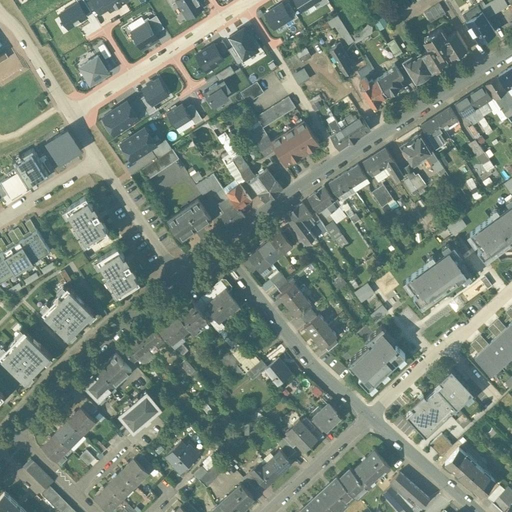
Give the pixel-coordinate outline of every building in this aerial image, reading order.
[(77,0),(78,2),(86,14),(91,11),(83,0),(77,0)] [(104,0),(91,0),(100,14),(109,8),(104,0)] [(104,0),(109,8),(110,10),(126,0),(104,0)] [(198,0),(176,0),(177,0),(187,17),(203,7),(198,0)] [(284,0),(283,0),(266,12),(276,29),(300,13),(292,1),(287,4),(284,0)] [(299,0),(305,9),(318,0),(321,0),(323,3),(328,0),(299,0)] [(504,0),(492,0),(485,4),(491,14),(508,5),(504,0)] [(86,14),(78,2),(60,13),(69,28),(87,17),(86,14)] [(439,2),(424,11),(431,21),(446,12),(439,2)] [(485,4),(484,2),(479,5),(482,11),(483,10),(487,17),(491,14),(485,4)] [(482,11),(467,20),(480,40),(495,30),(487,17),(483,10),(482,11)] [(148,21),(155,33),(164,27),(156,14),(150,19),(148,17),(144,19),(146,22),(148,21)] [(354,40),(338,14),(329,20),(332,25),(335,23),(338,28),(350,42),(354,40)] [(159,38),(155,33),(148,21),(146,22),(132,31),(142,49),(159,38)] [(235,43),(228,47),(238,62),(263,47),(248,23),(230,34),(235,43)] [(450,35),(447,37),(445,35),(446,34),(441,27),(432,32),(434,35),(427,39),(425,38),(423,39),(428,47),(422,51),(433,69),(443,62),(442,61),(448,57),(447,55),(450,53),(451,55),(457,52),(458,53),(468,47),(457,30),(450,34),(450,35)] [(226,57),(216,40),(197,52),(207,69),(226,57)] [(343,46),(340,41),(329,48),(344,72),(352,67),(350,64),(352,62),(343,46)] [(396,42),(389,46),(395,56),(402,51),(396,42)] [(98,46),(105,58),(111,54),(104,43),(98,46)] [(309,51),(299,56),(302,61),(311,56),(309,51)] [(422,51),(412,57),(411,55),(404,59),(416,79),(433,69),(422,51)] [(98,54),(80,65),(91,82),(108,70),(98,54)] [(393,67),(377,77),(388,94),(389,96),(403,88),(403,85),(399,79),(403,77),(395,63),(392,65),(393,67)] [(231,64),(216,73),(221,80),(206,90),(215,104),(236,91),(226,74),(234,70),(231,64)] [(369,64),(357,70),(362,77),(365,75),(366,75),(373,70),(369,64)] [(511,65),(499,74),(509,91),(511,94),(511,65)] [(310,76),(304,66),(297,71),(295,69),(292,71),(295,77),(299,83),(310,76)] [(147,91),(140,96),(149,109),(151,112),(158,107),(155,102),(173,91),(162,74),(143,86),(147,91)] [(377,78),(373,80),(372,78),(369,80),(366,75),(365,75),(362,77),(361,78),(366,85),(361,88),(372,105),(382,99),(381,98),(388,94),(377,77),(377,78)] [(506,91),(496,76),(485,83),(493,96),(494,97),(495,98),(501,108),(507,104),(511,111),(511,94),(509,91),(507,93),(506,91)] [(257,80),(240,91),(247,102),(264,91),(257,80)] [(491,97),(483,85),(484,85),(483,84),(482,85),(483,85),(469,94),(477,107),(482,113),(482,114),(492,108),(494,113),(497,111),(501,108),(495,98),(494,97),(493,96),(491,97)] [(320,93),(310,100),(312,104),(322,98),(320,93)] [(469,94),(455,102),(454,103),(455,103),(462,115),(463,116),(477,107),(469,94)] [(289,95),(256,116),(263,127),(296,106),(289,95)] [(131,102),(129,98),(104,115),(115,131),(149,109),(140,96),(131,102)] [(194,102),(187,107),(183,101),(169,111),(179,125),(193,116),(197,121),(204,116),(194,102)] [(511,111),(507,104),(501,108),(507,116),(507,117),(511,122),(511,120),(511,111)] [(449,106),(435,115),(444,128),(458,119),(450,105),(449,106)] [(507,116),(501,108),(497,111),(499,115),(502,120),(507,116)] [(351,113),(341,120),(345,126),(357,118),(355,114),(353,116),(351,113)] [(482,114),(482,113),(477,116),(484,126),(488,123),(482,114)] [(342,128),(341,128),(350,142),(357,138),(356,137),(370,129),(361,115),(357,118),(345,126),(342,128)] [(435,115),(421,124),(424,129),(430,137),(432,135),(438,131),(444,128),(435,115)] [(220,118),(211,123),(218,134),(227,129),(220,118)] [(336,118),(329,122),(333,128),(335,126),(337,131),(341,128),(342,128),(336,118)] [(304,119),(271,139),(268,135),(268,136),(275,147),(286,163),(301,154),(302,155),(307,151),(306,150),(319,142),(304,119)] [(478,132),(472,124),(467,127),(473,135),(478,132)] [(144,126),(121,142),(133,158),(149,147),(156,157),(171,147),(164,136),(156,142),(145,126),(144,126)] [(81,148),(68,127),(47,140),(60,161),(81,148)] [(263,127),(255,131),(258,137),(255,139),(257,143),(268,136),(268,135),(263,127)] [(337,131),(330,135),(333,139),(339,149),(350,142),(341,128),(337,131)] [(432,135),(430,137),(424,129),(421,131),(432,148),(438,145),(432,135)] [(241,155),(225,131),(217,136),(233,160),(240,156),(241,155)] [(421,131),(419,132),(417,131),(413,133),(413,136),(401,143),(413,164),(418,160),(417,158),(427,152),(432,149),(432,148),(421,131)] [(444,141),(438,131),(432,135),(438,145),(444,141)] [(268,136),(257,143),(264,154),(275,147),(268,136)] [(483,151),(475,139),(468,143),(477,155),(483,151)] [(404,175),(386,146),(374,153),(383,167),(385,170),(386,172),(390,169),(397,179),(404,175)] [(33,147),(11,160),(27,187),(49,173),(33,147)] [(156,157),(140,168),(147,179),(178,157),(171,147),(156,157)] [(438,158),(433,150),(432,149),(427,152),(432,161),(433,161),(438,158)] [(490,159),(484,151),(483,151),(477,155),(483,164),(489,160),(490,159)] [(374,153),(363,160),(371,174),(374,173),(376,172),(377,173),(381,170),(380,169),(383,167),(374,153)] [(448,163),(443,155),(438,158),(443,166),(448,163)] [(246,162),(244,163),(240,156),(233,160),(246,179),(246,180),(254,174),(246,162)] [(438,158),(433,161),(432,161),(438,170),(443,166),(438,158)] [(487,170),(493,166),(489,160),(483,164),(482,164),(487,170)] [(358,163),(343,172),(352,186),(366,177),(358,163)] [(196,165),(189,169),(195,181),(202,177),(196,165)] [(409,165),(403,168),(408,177),(414,173),(409,165)] [(381,170),(377,173),(376,172),(374,173),(378,179),(387,173),(386,172),(385,170),(383,167),(380,169),(381,170)] [(272,175),(267,168),(264,170),(262,168),(259,170),(260,173),(259,174),(274,194),(282,188),(272,175)] [(408,177),(415,188),(425,182),(418,171),(408,177)] [(24,189),(14,172),(1,180),(2,181),(0,181),(0,198),(7,194),(9,198),(24,189)] [(343,172),(329,182),(337,195),(352,186),(343,172)] [(219,180),(214,173),(208,176),(214,186),(217,191),(223,187),(220,183),(219,180)] [(274,194),(259,174),(250,180),(266,201),(274,194)] [(208,176),(196,184),(203,194),(214,186),(208,176)] [(415,188),(408,177),(404,180),(411,191),(415,188)] [(467,179),(471,188),(476,185),(472,177),(467,179)] [(235,178),(227,184),(231,190),(227,193),(229,196),(242,186),(242,187),(238,182),(235,178)] [(393,198),(383,183),(377,187),(387,202),(388,202),(393,198)] [(333,198),(324,186),(324,185),(323,186),(309,196),(308,196),(309,197),(319,209),(318,209),(319,210),(321,208),(326,215),(337,208),(336,207),(331,200),(333,199),(334,199),(334,198),(333,198)] [(242,186),(229,196),(235,204),(238,208),(251,199),(242,187),(242,186)] [(227,193),(223,187),(217,191),(222,201),(229,196),(227,193)] [(387,202),(377,187),(372,191),(382,206),(383,205),(387,202)] [(86,188),(62,202),(87,243),(110,229),(86,188)] [(222,201),(218,204),(224,212),(235,204),(229,196),(222,201)] [(336,196),(334,198),(334,199),(333,199),(331,200),(336,207),(341,204),(339,200),(336,196)] [(348,204),(343,197),(339,200),(341,204),(346,210),(349,207),(347,204),(348,204)] [(198,199),(169,219),(182,238),(194,230),(195,230),(200,227),(199,226),(211,217),(198,199)] [(312,215),(302,201),(294,208),(309,228),(314,224),(315,224),(310,216),(312,215)] [(511,201),(470,232),(480,247),(477,249),(486,261),(511,241),(511,201)] [(396,214),(388,202),(387,202),(383,205),(391,217),(396,214)] [(224,212),(221,214),(230,227),(244,217),(238,208),(235,204),(224,212)] [(309,228),(294,208),(285,214),(295,227),(306,242),(307,243),(315,236),(309,228)] [(467,225),(460,215),(447,225),(454,234),(467,225)] [(20,224),(23,233),(28,231),(28,230),(35,227),(32,219),(20,224)] [(324,226),(320,220),(316,223),(323,233),(327,230),(324,226)] [(340,231),(332,221),(324,226),(327,230),(334,240),(336,239),(339,237),(336,233),(340,231)] [(320,232),(314,224),(309,228),(315,236),(320,232)] [(295,236),(288,226),(282,231),(290,240),(295,236)] [(306,242),(295,227),(291,230),(295,236),(302,246),(306,242)] [(39,229),(31,234),(43,254),(52,249),(39,229)] [(282,231),(280,229),(279,230),(276,233),(275,232),(270,237),(282,253),(283,252),(281,250),(285,247),(287,249),(293,244),(290,240),(282,231)] [(31,234),(23,239),(35,259),(43,254),(31,234)] [(347,244),(341,235),(339,237),(336,239),(342,247),(347,244)] [(282,253),(270,237),(269,238),(269,239),(265,242),(265,241),(259,246),(271,262),(272,261),(270,259),(274,256),(276,258),(282,253)] [(23,239),(14,244),(26,265),(35,259),(23,239)] [(116,239),(93,254),(114,288),(139,273),(133,265),(136,263),(124,245),(121,247),(116,239)] [(14,244),(4,250),(16,270),(26,265),(14,244)] [(457,244),(408,279),(418,293),(413,296),(422,308),(476,270),(457,244)] [(271,262),(259,246),(258,247),(254,250),(248,255),(260,270),(261,270),(259,268),(264,264),(265,266),(271,262)] [(4,250),(0,252),(0,264),(7,276),(16,270),(4,250)] [(61,281),(70,277),(66,268),(57,272),(61,281)] [(280,271),(270,278),(274,283),(284,276),(280,271)] [(284,276),(274,283),(278,288),(287,280),(284,276)] [(222,277),(195,301),(210,320),(220,331),(226,326),(220,320),(219,320),(205,304),(225,287),(228,291),(231,288),(232,285),(226,278),(222,277)] [(287,280),(278,288),(281,292),(291,284),(287,280)] [(281,292),(279,294),(279,295),(280,294),(283,299),(288,305),(303,293),(303,292),(301,294),(297,290),(299,288),(294,282),(281,292)] [(367,282),(354,292),(361,302),(374,292),(367,282)] [(68,285),(42,311),(68,336),(94,310),(68,285)] [(225,287),(205,304),(219,320),(220,320),(220,319),(238,304),(239,303),(228,291),(225,287)] [(303,293),(288,305),(293,311),(296,315),(297,316),(299,314),(309,306),(312,304),(307,297),(305,299),(301,295),(303,293)] [(195,301),(192,298),(177,310),(190,325),(195,332),(210,320),(195,301)] [(383,304),(370,314),(376,321),(388,310),(383,304)] [(309,306),(299,314),(303,318),(313,310),(309,306)] [(177,310),(158,325),(175,345),(184,336),(181,332),(190,325),(177,310)] [(313,310),(303,318),(307,323),(317,315),(313,310)] [(307,323),(304,325),(304,326),(305,326),(308,330),(313,336),(328,324),(328,323),(326,325),(323,321),(325,319),(319,313),(317,315),(307,323)] [(511,342),(511,324),(510,323),(502,331),(511,342)] [(164,340),(151,324),(137,335),(150,350),(151,352),(153,350),(150,346),(155,342),(158,345),(164,340)] [(328,324),(313,336),(318,342),(321,346),(321,347),(324,345),(334,337),(337,334),(332,328),(330,330),(327,326),(329,324),(328,324)] [(386,326),(354,355),(367,370),(358,377),(369,389),(410,353),(386,326)] [(51,353),(24,328),(0,353),(0,354),(25,379),(51,353)] [(509,357),(511,354),(511,342),(502,331),(493,340),(509,357)] [(137,335),(123,347),(134,359),(146,350),(148,352),(150,350),(137,335)] [(334,337),(324,345),(328,350),(338,342),(334,337)] [(500,365),(509,357),(493,340),(484,348),(500,365)] [(182,343),(176,347),(182,354),(188,349),(182,343)] [(241,361),(229,347),(218,357),(229,371),(237,364),(241,361)] [(491,374),(500,365),(484,348),(475,356),(491,374)] [(162,354),(158,349),(153,354),(157,358),(162,354)] [(131,369),(116,353),(99,369),(114,385),(131,369)] [(157,358),(153,354),(148,358),(152,362),(157,358)] [(279,356),(266,366),(274,375),(273,376),(273,377),(275,376),(279,381),(291,371),(279,356)] [(262,358),(250,368),(254,374),(267,364),(262,358)] [(186,359),(181,364),(190,375),(196,370),(186,359)] [(237,364),(229,371),(236,379),(245,372),(237,364)] [(473,391),(451,367),(439,379),(442,382),(437,387),(456,407),(473,391)] [(114,385),(99,369),(83,384),(101,402),(117,387),(114,385)] [(437,387),(427,396),(424,393),(410,406),(413,409),(408,414),(408,416),(425,436),(456,407),(437,387)] [(162,407),(147,389),(119,413),(126,422),(133,430),(133,431),(145,421),(146,422),(151,418),(150,416),(162,407)] [(98,408),(89,399),(82,406),(91,415),(98,408)] [(340,415),(328,403),(322,408),(324,411),(316,418),(315,418),(324,428),(325,429),(340,415)] [(82,406),(80,405),(75,411),(74,410),(70,414),(71,415),(68,418),(80,430),(86,423),(88,425),(94,418),(91,415),(82,406)] [(263,415),(257,409),(250,415),(256,422),(263,415)] [(311,430),(299,417),(285,430),(288,433),(297,443),(303,449),(317,437),(311,430)] [(324,428),(315,418),(316,418),(315,417),(310,421),(315,426),(321,432),(324,428)] [(80,430),(68,418),(64,422),(63,421),(59,425),(60,427),(55,432),(67,443),(80,430)] [(133,430),(126,422),(119,427),(126,435),(133,430)] [(321,432),(315,426),(311,430),(317,437),(319,440),(324,436),(321,432)] [(55,432),(51,435),(50,434),(46,439),(47,440),(42,445),(61,463),(67,456),(61,450),(67,443),(55,432)] [(441,454),(453,443),(442,432),(430,443),(441,454)] [(297,443),(288,433),(284,437),(288,442),(293,447),(297,443)] [(284,437),(278,442),(282,447),(288,442),(284,437)] [(187,446),(181,441),(166,456),(174,464),(173,464),(181,472),(198,454),(189,445),(187,446)] [(293,447),(288,442),(282,447),(290,455),(296,450),(293,447)] [(494,480),(459,447),(445,462),(481,494),(494,480)] [(96,455),(88,448),(80,456),(87,464),(96,455)] [(375,448),(352,469),(368,486),(375,479),(377,481),(386,472),(384,470),(390,465),(375,448)] [(288,457),(281,449),(273,455),(275,458),(270,462),(270,463),(279,472),(291,461),(288,457)] [(151,462),(140,451),(134,457),(145,468),(151,462)] [(207,470),(198,478),(206,486),(230,462),(222,455),(207,470)] [(134,457),(129,462),(128,460),(123,465),(124,466),(121,470),(135,484),(148,470),(145,468),(134,457)] [(31,458),(23,466),(26,469),(33,461),(31,458)] [(268,460),(262,466),(259,462),(251,469),(263,483),(265,485),(279,472),(270,463),(270,462),(268,460)] [(53,480),(33,461),(26,469),(45,488),(46,488),(53,480)] [(202,465),(194,473),(198,478),(207,470),(202,465)] [(352,469),(350,467),(339,477),(355,494),(357,496),(368,486),(352,469)] [(263,483),(251,469),(243,476),(256,489),(263,483)] [(135,484),(121,470),(117,473),(116,472),(112,476),(113,477),(108,483),(122,496),(135,484)] [(430,498),(399,470),(389,481),(414,503),(416,502),(421,507),(430,498)] [(337,475),(297,511),(335,511),(355,494),(339,477),(337,475)] [(122,496),(108,483),(104,486),(103,485),(99,489),(101,490),(95,496),(109,509),(122,496)] [(242,483),(209,511),(239,511),(248,504),(247,502),(253,496),(242,483)] [(499,484),(487,497),(493,502),(505,488),(499,484)] [(50,485),(42,493),(45,497),(54,489),(50,485)] [(505,488),(493,502),(504,511),(511,502),(511,501),(511,489),(508,485),(505,488)] [(54,489),(45,497),(49,501),(58,493),(54,489)] [(26,511),(5,492),(5,491),(0,495),(0,511),(26,511)] [(58,493),(49,501),(53,505),(62,496),(58,493)] [(62,496),(53,505),(57,509),(65,500),(62,496)] [(65,500),(57,509),(60,511),(61,511),(69,504),(65,500)] [(199,511),(187,500),(182,505),(188,511),(199,511)] [(395,511),(387,502),(374,511),(395,511)] [(504,511),(502,511),(511,511),(511,502),(504,511)] [(128,503),(120,511),(136,511),(137,511),(128,503)]
